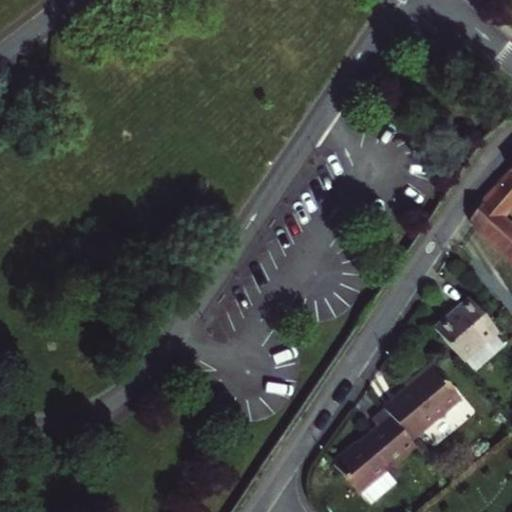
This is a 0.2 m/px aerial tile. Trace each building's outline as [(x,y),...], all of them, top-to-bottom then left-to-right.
[(511,168),(492,190),(511,207),(511,206),(511,168)] [(482,201),(502,218),(511,207),(492,190),(489,194),(482,201)] [(511,226),(511,225),(502,218),(482,201),(469,218),(477,232),(511,263),(511,226)] [(434,329),(461,361),(496,331),(469,299),(434,329)] [(431,365),(382,408),(383,409),(409,441),(459,398),(431,365)] [(357,494),(414,446),(409,441),(383,409),(371,420),(376,426),(332,463),(357,494)]
